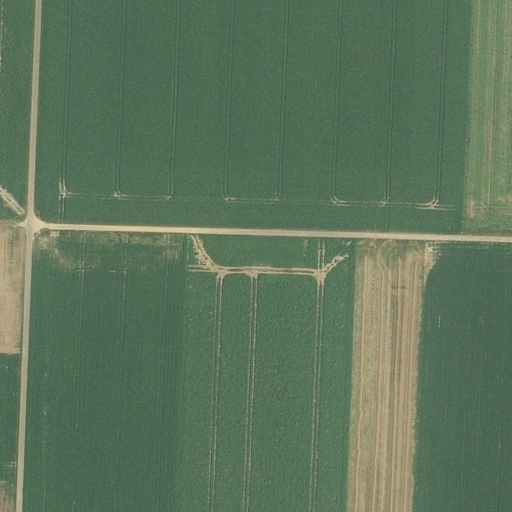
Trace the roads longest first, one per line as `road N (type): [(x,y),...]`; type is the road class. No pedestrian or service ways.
road 1 (track): [(19,511),(38,0)]
road 2 (track): [(0,224),(511,240)]
